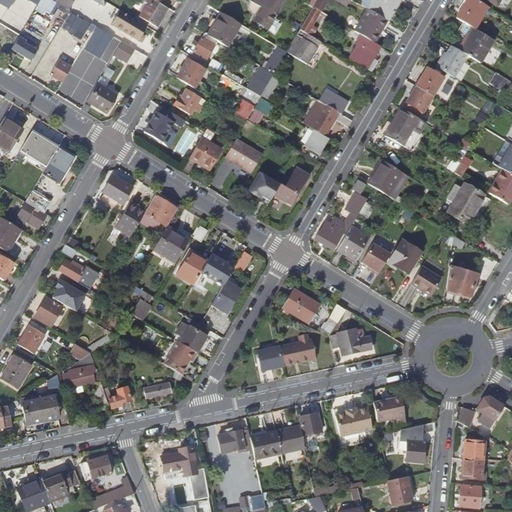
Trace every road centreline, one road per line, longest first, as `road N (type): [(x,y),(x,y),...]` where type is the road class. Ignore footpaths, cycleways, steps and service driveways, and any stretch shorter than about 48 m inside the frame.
road 1 (residential): [(438,0),(287,253)]
road 2 (residential): [(197,412),(422,363)]
road 3 (residential): [(110,145),(0,332)]
road 4 (residential): [(110,145),(287,253)]
road 5 (residential): [(287,253),(197,412)]
road 6 (residential): [(196,0),(110,145)]
road 7 (residential): [(287,253),(427,339)]
road 8 (residential): [(0,76),(110,145)]
road 9 (residential): [(438,511),(451,388)]
road 10 (residential): [(0,455),(118,429)]
